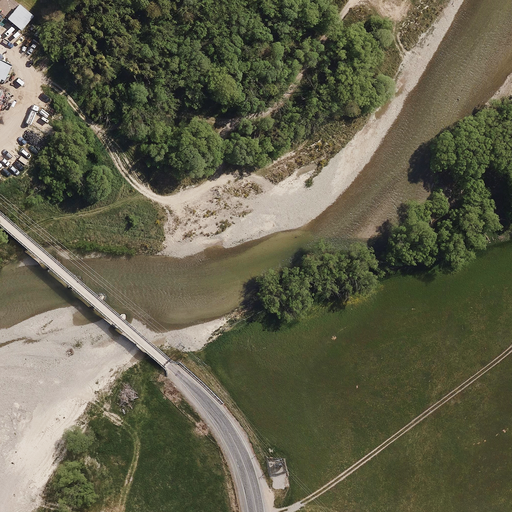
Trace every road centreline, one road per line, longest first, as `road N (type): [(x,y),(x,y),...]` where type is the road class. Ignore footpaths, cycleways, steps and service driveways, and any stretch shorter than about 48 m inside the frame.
road 1 (track): [(354,0),(290,94),(228,133),(209,191),(182,205),(163,205),(145,190),(99,126),(0,52)]
road 2 (secondary): [(0,218),(212,409),(239,453),(256,511)]
road 3 (track): [(260,511),(298,506),(511,339)]
road 4 (track): [(123,511),(138,417),(135,365)]
road 5 (track): [(99,126),(152,113),(237,122)]
